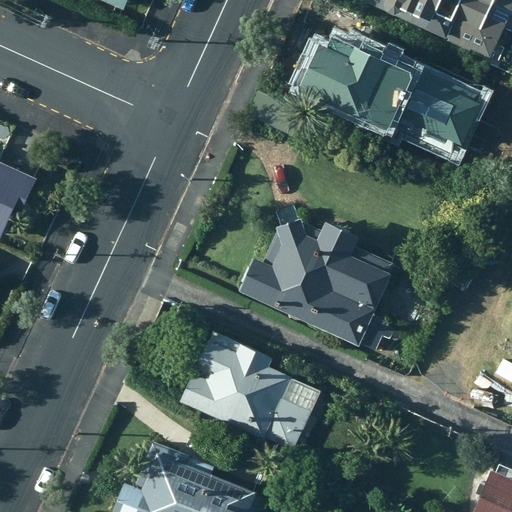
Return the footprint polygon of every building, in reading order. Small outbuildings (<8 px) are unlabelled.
[(109,0),(139,12),(143,0),(109,0)] [(357,0),(485,57),(510,0),(357,0)] [(303,42),(282,89),(387,137),(390,131),(408,139),(420,114),(408,107),(420,80),(365,54),(366,50),(348,41),(346,46),(317,33),(311,46),(303,42)] [(258,87),(245,117),(297,140),(311,111),(258,87)] [(0,231),(4,233),(12,212),(30,221),(35,208),(20,202),(32,176),(0,162),(0,231)] [(244,257),(229,291),(349,345),(351,342),(369,349),(376,335),(384,339),(390,325),(365,313),(388,264),(344,244),(347,237),(315,221),(311,229),(289,219),(265,226),(267,233),(253,261),(244,257)] [(180,373),(169,400),(256,439),(257,436),(289,451),(306,412),(273,397),(282,377),(258,366),(262,356),(209,332),(204,343),(196,340),(183,368),(191,372),(189,376),(180,373)] [(111,481),(98,511),(255,511),(260,500),(200,476),(203,465),(140,441),(123,486),(111,481)] [(460,511),(511,511),(511,472),(491,463),(487,472),(479,469),(460,511)]
